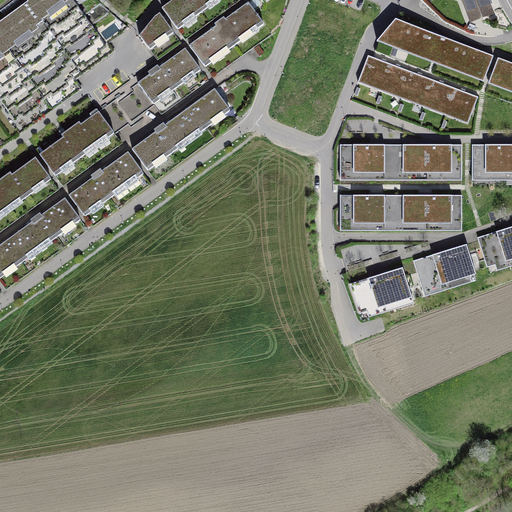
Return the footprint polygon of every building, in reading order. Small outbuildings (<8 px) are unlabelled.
[(0,104),(6,113),(14,123),(20,117),(22,120),(38,108),(36,105),(49,95),(51,97),(66,87),(64,84),(71,79),(69,77),(77,71),(75,70),(82,65),(84,67),(99,56),(98,54),(106,48),(98,39),(91,29),(84,19),(77,10),(70,0),(69,0),(25,0),(27,3),(0,22),(0,104)] [(178,31),(220,0),(174,0),(162,9),(178,31)] [(464,0),(472,20),(491,13),(488,5),(491,4),(488,0),(464,0)] [(216,26),(189,46),(205,67),(263,23),(248,2),(225,19),(223,17),(214,24),(216,26)] [(174,34),(159,14),(155,17),(140,37),(150,51),(174,34)] [(377,41),(484,82),(493,56),(395,19),(377,41)] [(200,70),(185,49),(159,68),(158,66),(148,73),(150,75),(138,83),(154,104),(200,70)] [(358,82),(468,124),(478,97),(462,91),(441,83),(419,75),(397,67),(383,61),(368,56),(358,82)] [(511,63),(498,58),(488,84),(511,92),(511,63)] [(146,168),(148,170),(155,165),(153,163),(163,156),(165,158),(178,148),(176,146),(198,130),(200,132),(213,123),(211,120),(222,113),(223,115),(230,110),(228,108),(229,108),(214,89),(165,125),(163,123),(154,130),(155,132),(132,149),(146,168)] [(114,132),(98,110),(80,123),(78,121),(63,132),(61,133),(63,136),(39,153),(55,175),(114,132)] [(511,144),(509,145),(472,145),(472,180),(511,180),(511,144)] [(377,145),(340,145),(340,181),(462,181),(462,145),(425,145),(377,145)] [(83,214),(85,216),(92,211),(90,209),(100,202),(102,204),(115,194),(113,192),(135,176),(137,178),(143,174),(142,171),(128,152),(101,171),(100,169),(91,175),(92,178),(69,195),(83,214)] [(0,213),(49,178),(34,157),(11,174),(9,171),(0,177),(0,213)] [(371,195),(340,195),(340,231),(462,231),(462,195),(431,195),(371,195)] [(79,217),(65,198),(41,215),(40,213),(31,219),(32,221),(0,244),(0,278),(5,275),(3,272),(13,264),(15,267),(28,257),(27,255),(48,239),(50,241),(64,232),(62,229),(72,222),(74,224),(80,220),(78,217),(79,217)] [(511,226),(478,238),(487,267),(495,265),(497,271),(511,266),(511,226)] [(476,274),(467,244),(413,261),(425,297),(472,282),(470,276),(476,274)] [(414,303),(403,268),(349,284),(359,314),(367,311),(369,317),(414,303)]
